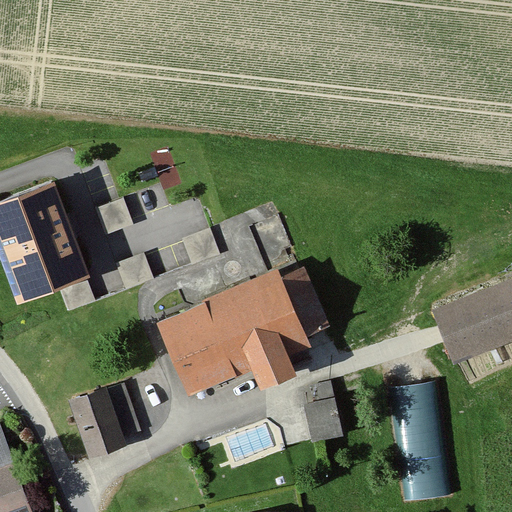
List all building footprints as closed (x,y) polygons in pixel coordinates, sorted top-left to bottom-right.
[(54,183),(0,203),(0,260),(17,305),(90,278),(54,183)] [(147,183),(97,201),(106,226),(156,208),(147,183)] [(210,223),(184,232),(193,257),(219,248),(210,223)] [(147,246),(118,256),(128,283),(156,273),(147,246)] [(302,259),(164,321),(197,394),(261,366),(270,388),(308,371),(299,350),(335,333),(302,259)] [(511,280),(443,308),(465,359),(511,339),(511,280)] [(406,492),(447,490),(441,376),(400,378),(406,492)] [(110,384),(73,398),(95,456),(132,443),(110,384)] [(314,435),(346,427),(336,390),(304,398),(314,435)] [(35,511),(1,422),(0,422),(0,511),(35,511)]
